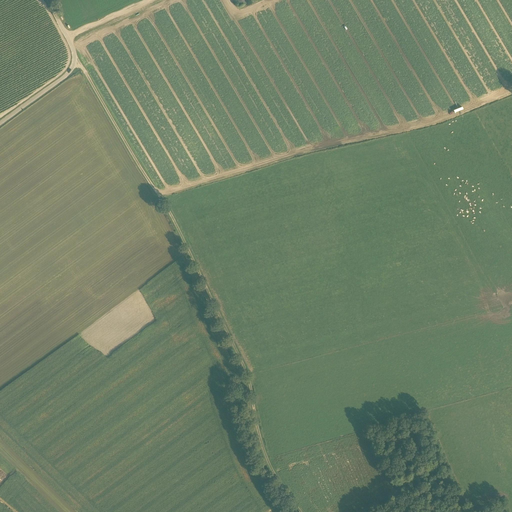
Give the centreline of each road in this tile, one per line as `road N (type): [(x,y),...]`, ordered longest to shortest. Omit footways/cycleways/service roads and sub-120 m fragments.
road 1 (track): [(299,511),(273,477),(251,384),(182,239),(76,62)]
road 2 (unclassified): [(0,122),(76,62),(50,0)]
